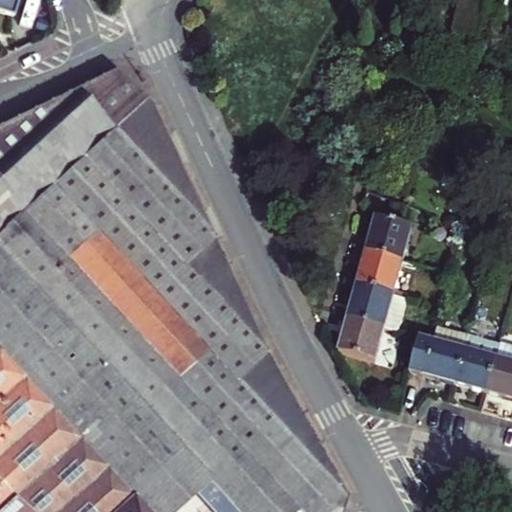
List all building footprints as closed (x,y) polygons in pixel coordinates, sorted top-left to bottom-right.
[(0,0),(0,9),(11,13),(15,0),(0,0)] [(480,46),(492,0),(464,0),(454,39),(480,46)] [(0,122),(0,232),(147,98),(144,86),(138,82),(117,68),(0,122)] [(167,140),(147,98),(0,232),(0,511),(153,511),(134,491),(180,449),(209,481),(237,511),(357,511),(275,366),(167,140)] [(370,258),(407,269),(417,235),(379,225),(375,241),(370,258)] [(365,276),(361,290),(398,300),(407,269),(370,258),(365,276)] [(356,307),(352,324),(388,334),(403,338),(412,304),(398,300),(361,290),(356,307)] [(388,334),(352,324),(347,339),(342,357),(379,367),(388,334)] [(461,391),(474,340),(475,339),(441,330),(436,347),(422,343),(415,371),(429,375),(427,382),(439,385),(461,391)] [(506,348),(474,340),(461,391),(478,396),(492,400),(506,348)] [(511,405),(511,346),(506,345),(506,348),(492,400),(506,403),(511,405)] [(180,449),(134,491),(153,511),(175,511),(209,481),(180,449)]
